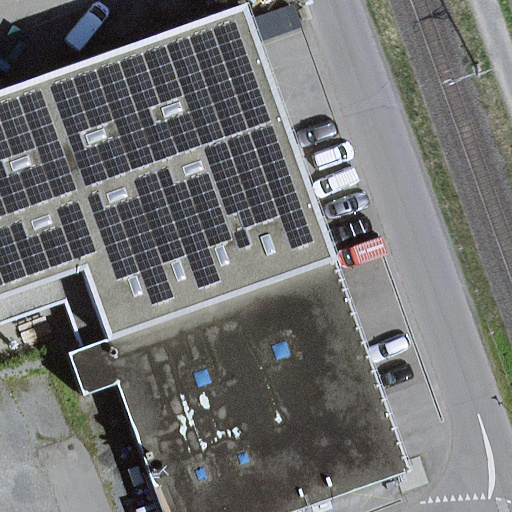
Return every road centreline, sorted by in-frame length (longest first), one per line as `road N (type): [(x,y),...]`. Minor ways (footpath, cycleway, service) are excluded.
road 1 (unclassified): [(504,511),(328,0)]
road 2 (unknown): [(295,0),(0,108)]
